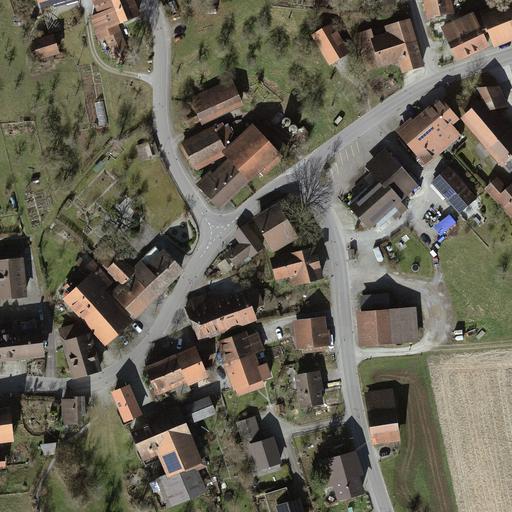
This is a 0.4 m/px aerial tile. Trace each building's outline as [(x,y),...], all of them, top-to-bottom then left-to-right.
[(37,0),(42,13),(82,1),(81,0),(37,0)] [(93,0),(100,15),(92,19),(101,43),(108,40),(114,56),(129,50),(120,27),(144,18),(136,0),(93,0)] [(425,0),(429,22),(456,17),(453,0),(425,0)] [(511,0),(482,13),(496,49),(511,43),(511,0)] [(477,14),(443,29),(459,65),(493,50),(477,14)] [(413,19),(357,37),(368,74),(401,64),(405,78),(429,70),(413,19)] [(335,25),(313,37),(332,69),(353,56),(335,25)] [(56,36),(34,42),(40,62),(62,56),(56,36)] [(231,81),(193,99),(204,121),(241,103),(231,81)] [(485,103),(463,121),(504,169),(511,161),(511,135),(511,134),(511,129),(498,112),(510,110),(501,89),(478,90),(485,103)] [(412,120),(396,133),(427,169),(461,139),(452,129),(460,122),(443,103),(429,115),(427,112),(415,122),(412,120)] [(279,153),(253,125),(236,141),(229,126),(225,128),(223,123),(183,144),(196,169),(225,153),(229,158),(199,186),(220,208),(279,153)] [(420,188),(389,150),(366,169),(379,184),(350,208),(376,239),(410,211),(403,203),(420,188)] [(479,200),(451,170),(434,186),(462,216),(479,200)] [(501,179),(486,191),(511,221),(511,220),(511,187),(509,190),(501,179)] [(279,205),(255,219),(276,255),(300,241),(279,205)] [(267,250),(249,225),(233,236),(240,246),(228,255),(238,270),(267,250)] [(0,301),(29,298),(23,247),(0,249),(0,301)] [(318,249),(272,259),(278,283),(292,280),(293,288),(325,282),(318,249)] [(186,273),(165,250),(139,274),(122,256),(106,271),(122,288),(114,295),(138,319),(186,273)] [(85,282),(64,301),(107,346),(132,323),(105,293),(115,283),(94,260),(78,274),(85,282)] [(213,294),(186,304),(201,344),(260,323),(257,313),(267,309),(260,289),(217,305),(213,294)] [(364,312),(357,312),(360,347),(421,342),(417,308),(393,310),(391,295),(363,297),(364,312)] [(326,318),(295,323),(300,354),(333,349),(331,334),(328,334),(326,318)] [(80,325),(61,331),(74,377),(102,369),(92,335),(88,337),(80,325)] [(14,331),(0,332),(0,364),(46,359),(43,331),(15,335),(14,331)] [(250,332),(218,344),(226,365),(265,350),(259,334),(251,337),(250,332)] [(198,347),(146,368),(157,396),(209,375),(198,347)] [(321,373),(296,377),(301,409),(326,404),(321,373)] [(131,386),(112,394),(124,425),(144,417),(131,386)] [(395,389),(365,394),(374,446),(404,441),(395,389)] [(84,399),(63,399),(63,425),(84,425),(84,399)] [(149,423),(131,431),(145,465),(160,459),(166,474),(149,482),(161,511),(163,511),(207,494),(198,471),(209,466),(192,425),(217,414),(211,399),(184,410),(182,406),(148,421),(149,423)] [(0,444),(15,443),(11,408),(0,409),(0,444)] [(281,463),(273,439),(251,446),(259,470),(281,463)] [(359,450),(320,461),(327,487),(335,485),(340,501),(366,493),(361,476),(366,475),(359,450)] [(302,511),(299,500),(277,507),(278,511),(302,511)]
